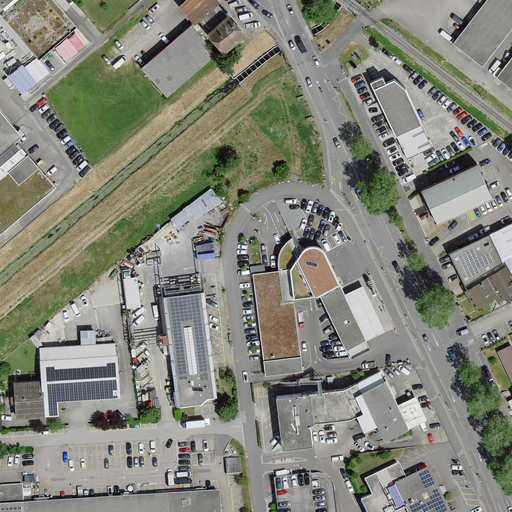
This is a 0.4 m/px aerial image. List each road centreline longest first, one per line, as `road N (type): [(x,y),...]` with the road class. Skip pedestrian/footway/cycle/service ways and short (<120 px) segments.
road 1 (residential): [(511,438),(329,57)]
road 2 (primary): [(439,344),(307,66)]
road 3 (primary): [(439,344),(506,511)]
road 4 (primary): [(511,479),(439,344)]
